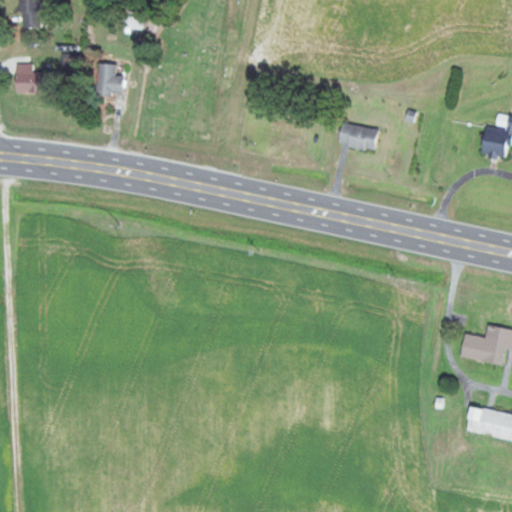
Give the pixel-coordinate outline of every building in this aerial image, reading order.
[(41,0),(21,0),(21,28),(42,28),(41,0)] [(16,93),(45,93),(45,73),(34,73),(34,63),(16,63),(16,93)] [(117,65),(99,63),(96,95),(123,97),(125,76),(116,75),(117,65)] [(484,126),(484,157),(507,157),(507,147),(511,146),(511,115),(499,116),(499,126),(484,126)] [(339,144),(375,151),(379,129),(343,122),(339,144)] [(461,358),(504,366),(507,349),(511,350),(511,329),(489,325),(487,337),(465,333),(461,358)] [(467,431),(511,440),(511,414),(472,406),(467,431)] [(452,511),(511,511),(511,495),(451,486),(447,511),(452,511)]
